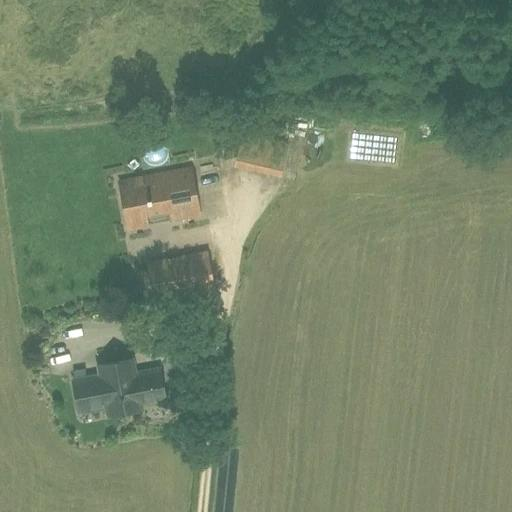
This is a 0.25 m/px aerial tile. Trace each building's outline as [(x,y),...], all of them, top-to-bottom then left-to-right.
[(79,148),(80,120),(34,120),(33,148),(79,148)] [(163,121),(123,123),(124,143),(164,141),(163,121)] [(116,142),(114,127),(88,130),(89,145),(116,142)] [(242,132),(236,160),(277,170),(284,142),(242,132)] [(148,226),(148,225),(146,216),(168,212),(170,221),(170,222),(200,216),(196,196),(194,186),(191,169),(119,183),(128,230),(148,226)] [(83,229),(85,239),(100,237),(98,226),(83,229)] [(77,255),(127,249),(125,235),(75,241),(77,255)] [(207,253),(148,264),(149,272),(137,274),(143,306),(214,292),(211,278),(210,268),(207,253)] [(89,320),(68,321),(69,331),(89,330),(89,320)] [(132,360),(124,361),(99,366),(101,376),(73,382),(80,413),(107,407),(109,416),(142,409),(141,405),(149,404),(151,405),(160,403),(162,401),(165,400),(159,369),(155,370),(153,368),(144,370),(142,372),(135,374),(132,360)]
